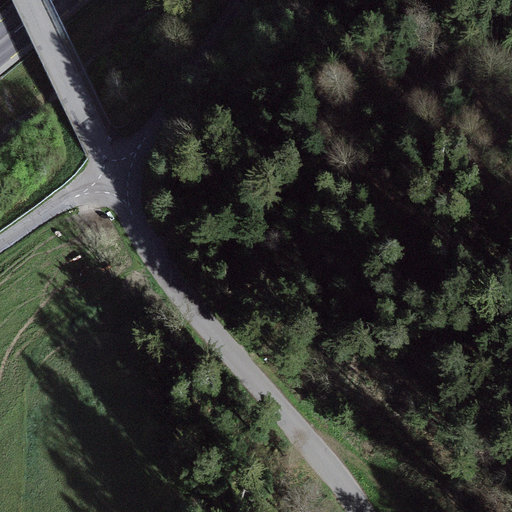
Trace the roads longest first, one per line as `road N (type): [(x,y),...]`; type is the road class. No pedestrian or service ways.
road 1 (unclassified): [(361,511),(190,305),(99,147),(29,0)]
road 2 (track): [(239,0),(134,153),(0,243)]
